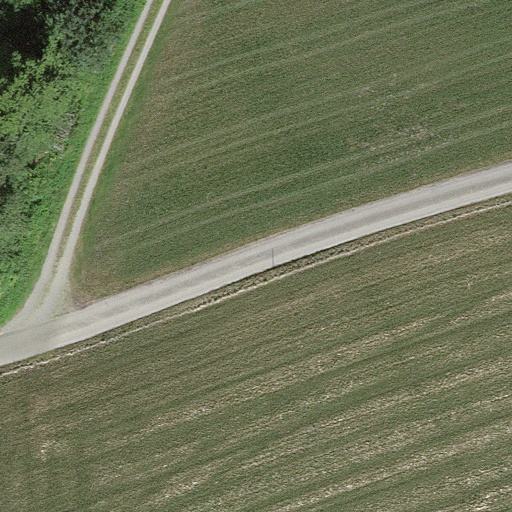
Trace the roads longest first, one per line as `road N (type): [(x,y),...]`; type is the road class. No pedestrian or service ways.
road 1 (track): [(0,343),(511,153)]
road 2 (track): [(36,334),(88,176),(160,0)]
